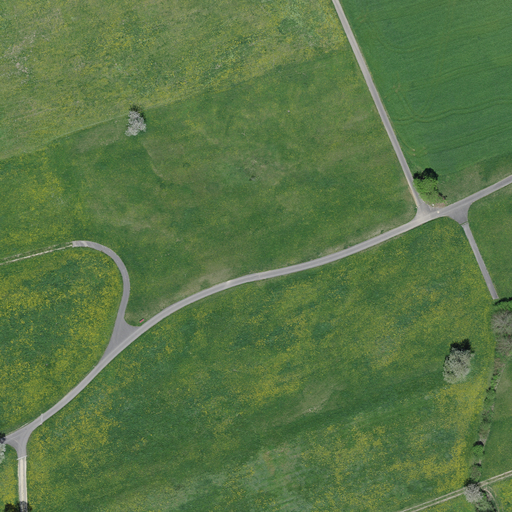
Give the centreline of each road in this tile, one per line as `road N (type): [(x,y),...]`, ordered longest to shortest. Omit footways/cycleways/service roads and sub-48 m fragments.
road 1 (residential): [(0,440),(37,422),(117,345),(196,295),(360,247),(511,177)]
road 2 (track): [(335,0),(425,217)]
road 3 (track): [(0,261),(70,244),(105,249),(120,265),(125,288),(117,345)]
